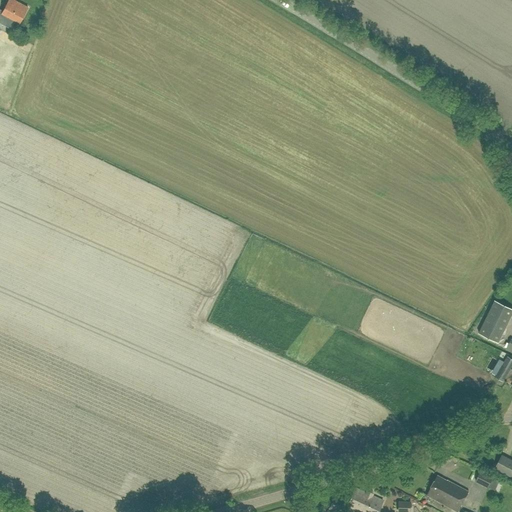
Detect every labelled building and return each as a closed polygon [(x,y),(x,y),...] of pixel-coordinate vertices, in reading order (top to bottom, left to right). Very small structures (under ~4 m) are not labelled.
[(28,7),(14,0),(8,0),(2,11),(0,9),(0,23),(11,29),(15,22),(19,24),(28,7)] [(511,314),(511,308),(495,301),(479,333),(498,343),(511,314)] [(457,355),(470,357),(471,346),(458,344),(457,355)] [(511,367),(511,358),(509,356),(496,377),(503,382),(511,367)] [(511,459),(503,455),(495,469),(511,477),(511,459)] [(493,477),(481,471),(475,481),(487,488),(493,477)] [(443,493),(462,502),(468,491),(447,480),(446,480),(437,475),(436,479),(435,478),(429,488),(438,493),(443,493)] [(381,500),(355,487),(346,506),(358,511),(379,511),(376,511),(381,500)] [(457,511),(462,502),(443,493),(438,493),(429,488),(426,495),(457,511)] [(342,511),(346,505),(333,499),(329,509),(335,511),(342,511)]
